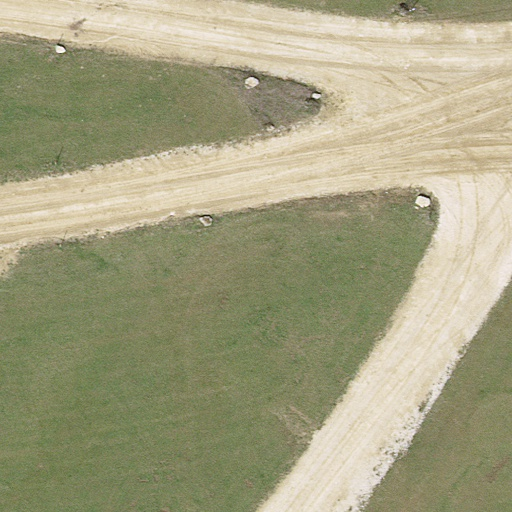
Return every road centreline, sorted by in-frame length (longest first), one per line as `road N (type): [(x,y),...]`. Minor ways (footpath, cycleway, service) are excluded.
road 1 (track): [(0,210),(511,116)]
road 2 (track): [(48,0),(351,53),(437,78),(511,113)]
road 3 (track): [(307,511),(382,418),(496,226),(511,144)]
